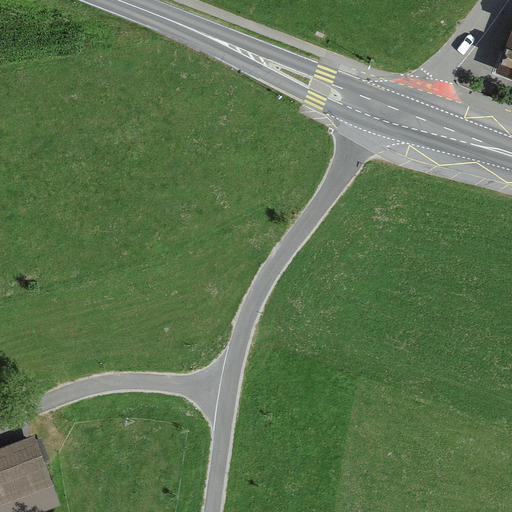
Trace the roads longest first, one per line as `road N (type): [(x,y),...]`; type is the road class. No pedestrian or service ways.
road 1 (unclassified): [(395,115),(251,304),(211,511)]
road 2 (secondary): [(106,0),(395,115)]
road 3 (unclassified): [(498,0),(395,115)]
road 4 (secondary): [(395,115),(511,155)]
